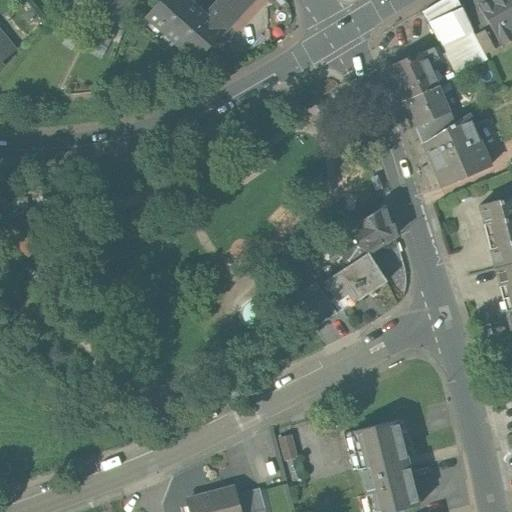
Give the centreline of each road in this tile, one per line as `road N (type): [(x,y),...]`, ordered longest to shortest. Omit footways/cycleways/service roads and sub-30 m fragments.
road 1 (residential): [(20,511),(241,422),(447,318)]
road 2 (tertiary): [(0,150),(79,149),(153,135),(341,32)]
road 3 (secondary): [(447,318),(373,96),(341,32)]
road 4 (secondary): [(494,511),(447,318)]
